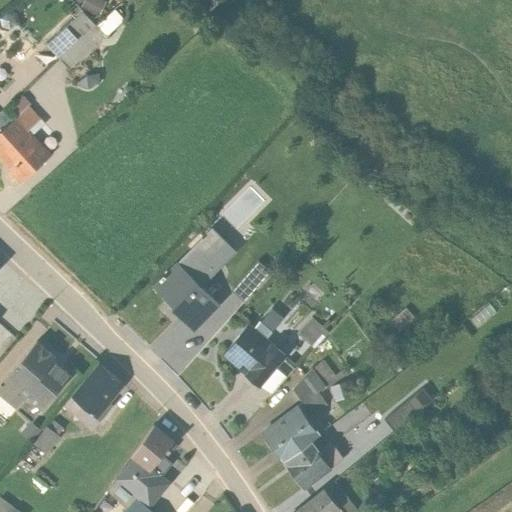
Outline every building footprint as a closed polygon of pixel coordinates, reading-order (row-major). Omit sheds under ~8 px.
[(86,0),(84,7),(101,14),(107,0),(86,0)] [(51,43),(66,57),(79,43),(73,38),(90,20),(81,11),(51,43)] [(30,105),(27,102),(23,97),(9,111),(15,117),(0,131),(0,162),(20,184),(51,155),(32,135),(44,124),(40,120),(40,119),(28,106),(30,105)] [(201,287),(234,251),(211,229),(152,288),(193,328),(218,304),(201,287)] [(246,300),(273,271),(260,260),(233,289),(246,300)] [(327,334),(310,319),(296,335),(312,350),(327,334)] [(273,333),(258,324),(253,328),(248,324),(220,357),(244,377),(259,389),(259,388),(269,397),(285,378),(275,370),(286,357),(267,341),(273,333)] [(54,358),(35,342),(0,383),(0,395),(31,422),(70,376),(52,361),(54,358)] [(347,374),(344,370),(334,377),(320,362),(312,369),(311,368),(290,391),(300,405),(259,433),(281,462),(282,462),(325,430),(315,415),(326,407),(318,396),(347,374)] [(121,384),(100,366),(86,383),(84,382),(62,407),(91,432),(113,407),(107,402),(121,384)] [(386,418),(395,429),(434,398),(425,386),(386,418)] [(62,429),(52,421),(34,443),(47,453),(60,438),(57,436),(62,429)] [(168,448),(172,443),(153,426),(114,480),(135,498),(135,499),(123,511),(151,511),(148,509),(169,484),(169,483),(161,477),(171,465),(163,458),(170,450),(168,448)] [(282,462),(303,491),(331,471),(330,469),(342,460),(328,442),(317,450),(311,441),(282,462)] [(322,489),(294,511),(357,511),(334,483),(324,492),(322,489)] [(0,511),(5,511),(9,507),(0,499),(0,511)]
